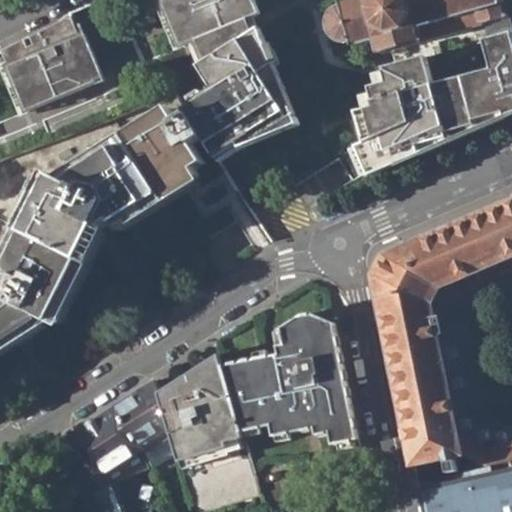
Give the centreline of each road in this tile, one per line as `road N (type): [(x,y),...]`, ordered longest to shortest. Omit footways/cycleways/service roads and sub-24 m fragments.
road 1 (residential): [(0,455),(286,263),(343,244)]
road 2 (residential): [(343,244),(400,511)]
road 3 (residential): [(343,244),(379,218),(511,162)]
